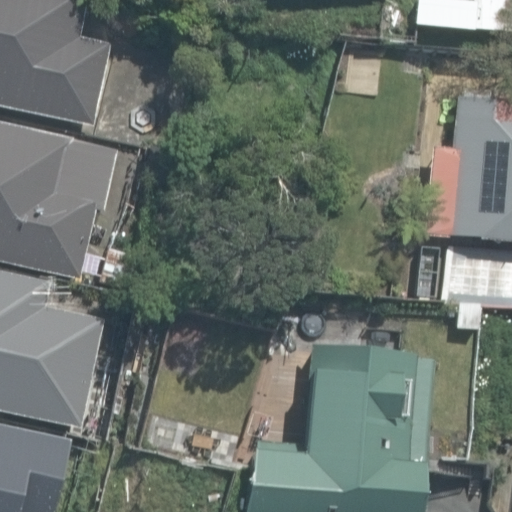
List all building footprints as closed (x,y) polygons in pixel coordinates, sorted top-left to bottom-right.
[(0,0),(0,109),(88,128),(105,46),(76,40),(83,0),(0,0)] [(410,0),(408,26),(511,33),(511,0),(468,0),(469,3),(429,0),(410,0)] [(511,93),(506,92),(497,92),(488,92),(487,102),(454,99),(449,150),(430,148),(422,237),(511,245),(511,93)] [(0,264),(75,281),(91,212),(99,214),(112,154),(70,145),(71,143),(0,126),(0,264)] [(438,304),(511,311),(511,252),(445,245),(438,304)] [(98,283),(122,289),(130,254),(107,248),(98,283)] [(0,414),(75,430),(98,322),(39,309),(44,286),(0,277),(0,414)] [(423,511),(427,474),(431,475),(441,365),(422,363),(422,360),(318,351),(309,447),(258,443),(251,511),(423,511)] [(0,511),(53,511),(69,441),(0,425),(0,511)]
